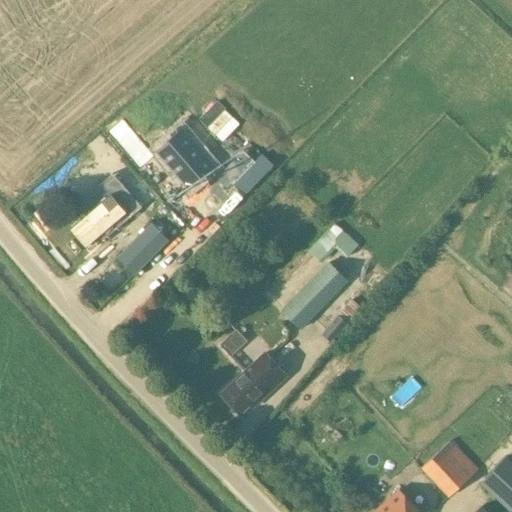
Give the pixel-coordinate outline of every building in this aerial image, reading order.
[(251,0),(213,33),(240,64),(231,65),(207,38),(210,56),(203,57),(207,78),(194,63),(201,105),(217,123),(233,92),(216,96),(207,86),(220,61),(221,69),(234,67),(240,96),(245,86),(257,101),(308,91),(303,64),(331,97),(336,87),(342,90),(393,45),(379,30),(382,31),(375,0),(251,0)] [(154,157),(122,119),(106,132),(139,170),(154,157)] [(181,129),(157,150),(188,186),(213,165),(181,129)] [(113,222),(125,212),(108,191),(95,202),(98,206),(73,227),(88,245),(114,223),(113,222)] [(319,262),(335,247),(345,257),(358,245),(335,222),(307,249),(319,262)] [(168,240),(151,223),(117,257),(134,274),(168,240)] [(283,308),(302,326),(348,278),(329,260),(283,308)] [(333,343),(348,325),(337,316),(322,334),(333,343)] [(232,353),(246,339),(235,328),(220,342),(232,353)] [(254,406),(289,373),(267,351),(223,393),(241,412),(251,403),(254,406)] [(449,497),(479,469),(451,440),(422,468),(449,497)] [(510,511),(511,511),(511,461),(507,456),(480,484),(510,511)] [(421,511),(399,489),(374,511),(421,511)] [(489,511),(479,503),(470,511),(489,511)]
